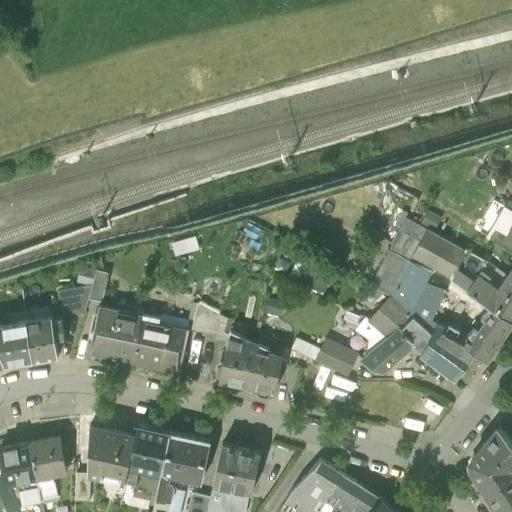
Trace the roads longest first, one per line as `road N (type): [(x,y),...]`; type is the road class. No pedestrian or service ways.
road 1 (residential): [(0,393),(39,383),(94,384),(430,468)]
road 2 (residential): [(430,468),(511,365)]
